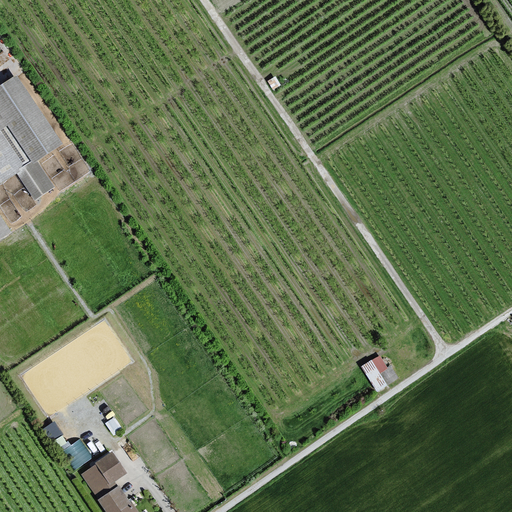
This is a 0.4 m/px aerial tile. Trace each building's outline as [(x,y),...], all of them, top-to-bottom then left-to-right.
[(275,77),(268,81),(273,89),(280,85),(275,77)] [(16,78),(0,88),(0,185),(57,148),(62,145),(16,78)] [(57,148),(0,185),(0,202),(16,227),(41,210),(36,203),(55,191),(51,186),(74,172),(57,148)] [(0,240),(10,234),(0,218),(0,240)] [(379,357),(364,367),(378,390),(398,378),(391,367),(387,369),(379,357)] [(78,434),(59,447),(74,469),(94,455),(78,434)] [(126,473),(111,450),(80,471),(95,493),(126,473)] [(137,511),(118,484),(97,499),(106,511),(137,511)]
